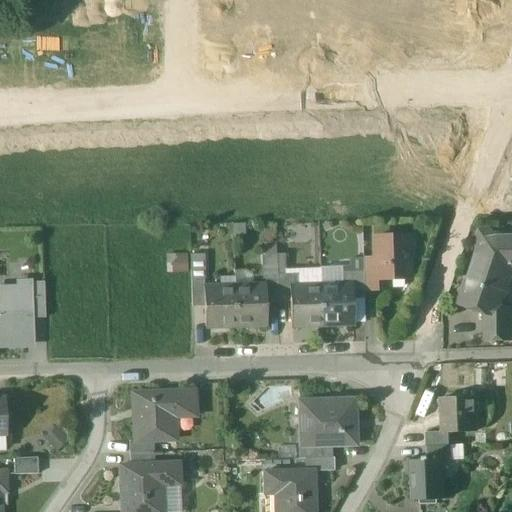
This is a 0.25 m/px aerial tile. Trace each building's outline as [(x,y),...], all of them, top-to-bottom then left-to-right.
[(478,236),(477,239),(479,244),(482,246),(470,282),(468,282),(464,292),(462,293),(460,295),(459,298),(459,300),(460,303),(462,305),(464,306),(467,307),(470,306),(472,304),(487,309),(485,313),(485,317),(511,316),(511,310),(499,306),(502,296),(505,295),(507,294),(509,291),(509,288),(508,286),(506,283),(511,268),(511,237),(494,238),(493,235),(491,233),(489,231),(486,231),(483,231),(480,233),(478,236)] [(406,238),(373,239),(373,260),(374,260),(375,280),(376,280),(407,279),(406,258),(411,258),(411,241),(406,241),(406,238)] [(184,272),(185,254),(164,254),(164,271),(184,272)] [(275,255),(263,255),(263,280),(276,279),(276,275),(275,255)] [(202,256),(189,256),(190,282),(203,282),(202,256)] [(373,260),(361,260),(362,273),(362,291),(377,291),(376,280),(375,280),(374,260),(373,260)] [(362,273),(349,273),(350,285),(351,299),(363,299),(362,291),(362,273)] [(290,275),(276,275),(276,279),(277,302),(289,301),(289,287),(291,287),(290,275)] [(276,279),(263,280),(264,286),(265,306),(277,305),(277,302),(276,279)] [(0,346),(32,345),(31,320),(30,284),(30,280),(18,280),(19,288),(0,288),(0,346)] [(203,282),(190,282),(191,308),(203,307),(202,288),(203,288),(203,282)] [(30,284),(31,320),(43,319),(42,283),(30,284)] [(350,285),(319,286),(321,326),(352,325),(351,299),(350,285)] [(264,286),(233,287),(235,326),(246,326),(265,326),(265,306),(264,286)] [(291,287),(289,287),(289,301),(290,327),(321,326),(319,286),(291,287)] [(203,288),(202,288),(203,307),(204,328),(223,327),(235,326),(233,287),(203,288)] [(511,316),(485,317),(486,340),(511,340),(511,316)] [(193,392),(136,395),(137,417),(132,417),(133,441),(150,440),(150,442),(175,440),(173,412),(194,411),(193,392)] [(474,399),(442,400),(443,432),(443,434),(449,433),(475,432),(474,399)] [(353,401),(297,403),(299,448),(329,447),(355,446),(353,401)] [(443,432),(426,433),(426,446),(450,446),(449,433),(443,434),(443,432)] [(133,441),(126,441),(127,455),(150,454),(150,442),(150,440),(133,441)] [(450,446),(426,446),(427,458),(442,457),(442,459),(450,458),(450,446)] [(329,447),(299,448),(299,460),(304,460),(330,459),(329,447)] [(150,454),(127,455),(128,466),(151,465),(150,454)] [(423,461),(408,461),(409,474),(411,474),(412,501),(444,500),(442,459),(442,457),(427,458),(423,458),(423,461)] [(36,459),(12,460),(13,476),(37,476),(36,459)] [(330,459),(304,460),(304,471),(312,471),(312,472),(330,471),(330,459)] [(128,466),(117,467),(119,511),(156,511),(155,487),(178,486),(177,464),(128,466)] [(304,471),(263,473),(264,495),(278,495),(278,511),(313,511),(312,472),(312,471),(304,471)]
